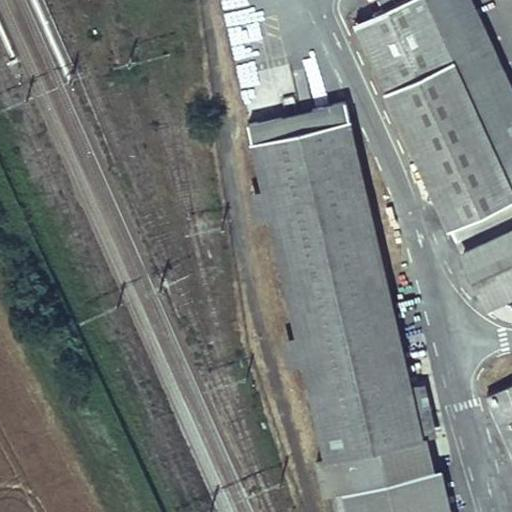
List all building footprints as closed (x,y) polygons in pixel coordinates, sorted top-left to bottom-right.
[(511,201),(511,75),(476,0),(392,0),(354,19),(454,229),(511,201)] [(317,124),(257,140),(329,456),(425,433),(429,432),(358,113),(317,124)] [(511,227),(461,250),(488,309),(511,298),(511,227)] [(511,389),(502,394),(511,414),(511,389)] [(425,433),(329,456),(339,496),(434,474),(425,433)] [(434,474),(339,496),(342,511),(451,511),(442,471),(434,474)]
